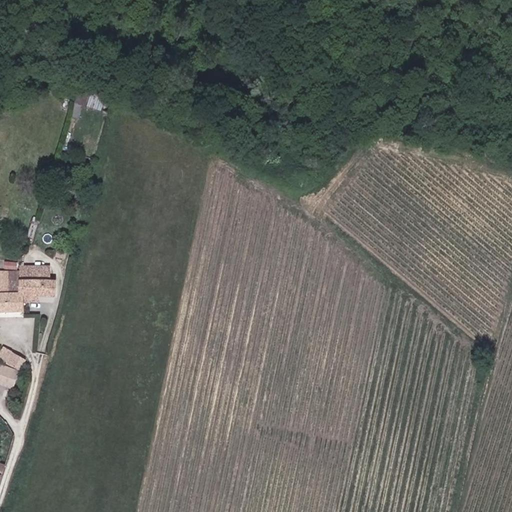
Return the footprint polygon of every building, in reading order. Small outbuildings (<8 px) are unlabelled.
[(73,115),(82,118),(88,98),(79,95),(73,115)] [(52,270),(0,272),(0,313),(25,312),(25,296),(57,297),(56,284),(51,284),(52,270)] [(4,348),(0,354),(0,360),(6,364),(12,353),(4,348)] [(20,372),(26,361),(12,353),(6,364),(20,372)] [(0,387),(10,391),(16,375),(0,369),(0,387)]
